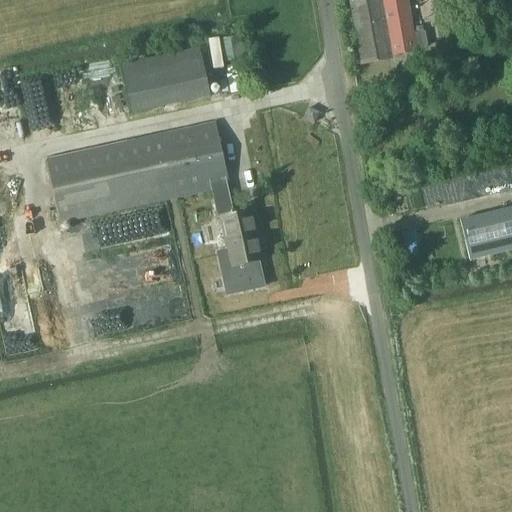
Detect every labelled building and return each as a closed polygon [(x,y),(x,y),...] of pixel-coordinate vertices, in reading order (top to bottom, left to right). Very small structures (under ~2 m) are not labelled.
[(414,34),(408,0),(364,0),(358,1),(358,0),(349,0),(360,62),(393,56),(418,53),(417,49),(428,47),(425,32),(414,34)] [(200,49),(121,66),(132,114),(210,97),(200,49)] [(310,107),(304,118),(314,123),(320,112),(310,107)] [(215,125),(46,161),(59,224),(212,191),(218,219),(221,219),(228,250),(217,253),(226,296),(265,288),(259,262),(262,261),(251,208),(234,212),(215,125)] [(511,207),(461,219),(470,258),(511,249),(511,207)]
